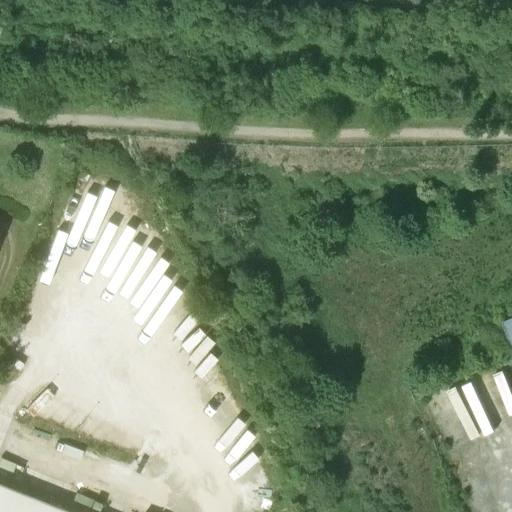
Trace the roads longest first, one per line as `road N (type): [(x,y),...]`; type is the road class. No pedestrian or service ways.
road 1 (track): [(0,115),(295,141),(511,132)]
road 2 (unknown): [(190,465),(141,389),(112,365),(44,358),(0,392)]
road 3 (unknown): [(0,431),(43,455),(139,478)]
